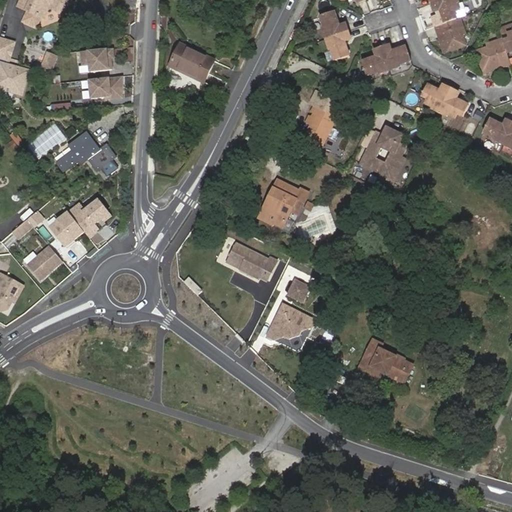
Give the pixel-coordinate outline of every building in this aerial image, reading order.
[(26,13),(30,0),(25,0),(20,10),(26,13)] [(36,0),(30,0),(26,13),(29,14),(36,0)] [(63,2),(56,0),(36,0),(29,14),(31,15),(38,19),(42,21),(45,22),(51,11),(58,14),(63,2)] [(442,6),(447,20),(460,15),(458,9),(461,7),(461,5),(459,0),(436,0),(438,7),(442,6)] [(64,17),(70,5),(65,3),(59,15),(64,17)] [(343,30),(341,24),(338,25),(333,10),(319,14),(324,26),(321,27),(324,37),(343,30)] [(460,15),(447,20),(437,23),(445,48),(466,40),(464,33),(468,32),(462,14),(460,15)] [(38,19),(31,15),(26,25),(38,31),(42,21),(38,19)] [(343,30),(324,37),(328,49),(331,48),(334,58),(348,54),(343,38),(345,38),(343,30)] [(511,58),(509,50),(505,39),(504,37),(491,41),(493,44),(481,49),(488,69),(511,59),(511,58)] [(0,39),(0,44),(11,48),(7,57),(12,59),(17,45),(0,39)] [(11,48),(0,44),(0,60),(10,64),(12,59),(7,57),(11,48)] [(202,84),(212,59),(180,45),(170,68),(202,84)] [(389,46),(383,49),(390,70),(399,66),(398,63),(411,59),(405,45),(391,50),(389,46)] [(390,70),(383,49),(375,51),(376,55),(362,60),(367,74),(381,69),(382,73),(390,70)] [(113,51),(79,54),(80,69),(88,69),(89,74),(112,72),(111,61),(113,61),(113,51)] [(48,59),(43,76),(52,79),(57,63),(48,59)] [(216,62),(212,59),(202,84),(204,85),(216,62)] [(31,71),(0,62),(0,91),(23,98),(31,71)] [(122,79),(89,82),(92,102),(105,100),(106,102),(122,101),(122,79)] [(450,91),(443,87),(441,88),(431,83),(425,97),(430,99),(428,103),(434,106),(433,109),(440,112),(450,91)] [(450,91),(440,112),(445,114),(446,112),(453,115),(454,111),(461,114),(467,99),(456,94),(456,93),(450,91)] [(315,122),(307,138),(321,145),(342,105),(317,92),(313,98),(313,100),(313,102),(314,104),(316,105),(308,118),(315,122)] [(511,126),(511,122),(505,120),(504,121),(491,115),(484,130),(497,136),(496,140),(504,144),(511,126)] [(299,134),(307,138),(315,122),(308,118),(299,134)] [(391,134),(384,129),(365,159),(384,171),(389,174),(396,173),(406,157),(412,148),(406,144),(410,136),(395,127),(391,134)] [(88,132),(77,140),(77,162),(79,161),(85,156),(89,160),(96,155),(91,149),(97,146),(88,132)] [(77,162),(77,140),(70,146),(74,152),(57,164),(63,172),(77,162)] [(101,152),(97,146),(91,149),(96,155),(101,152)] [(101,152),(96,155),(89,160),(96,172),(101,169),(106,177),(115,172),(109,163),(113,160),(106,149),(101,152)] [(85,156),(79,161),(82,166),(89,160),(85,156)] [(406,157),(396,173),(389,174),(384,171),(380,176),(394,185),(411,160),(406,157)] [(315,173),(325,175),(327,164),(317,161),(315,173)] [(294,201),(301,206),(310,190),(301,186),(300,189),(277,179),(273,187),(277,188),(264,214),(282,223),(290,208),(294,201)] [(277,188),(273,187),(261,213),(264,214),(277,188)] [(113,215),(99,201),(78,217),(79,226),(90,239),(113,215)] [(298,212),(301,206),(294,201),(290,208),(298,212)] [(36,211),(26,219),(32,226),(33,227),(42,219),(36,211)] [(68,213),(49,227),(68,251),(85,235),(68,213)] [(26,219),(12,231),(18,238),(32,226),(26,219)] [(89,256),(97,248),(85,235),(76,244),(89,256)] [(235,243),(227,258),(239,264),(238,267),(254,275),(255,272),(263,275),(269,279),(279,259),(272,256),(270,260),(235,243)] [(62,261),(49,246),(26,265),(39,280),(62,261)] [(227,258),(226,261),(238,267),(239,264),(227,258)] [(23,285),(2,274),(0,277),(0,310),(8,308),(12,301),(14,302),(23,285)] [(190,277),(184,282),(195,295),(201,290),(190,277)] [(305,302),(312,285),(299,278),(291,295),(305,302)] [(317,320),(290,306),(284,309),(273,331),(282,333),(293,331),(297,332),(302,331),(303,328),(314,326),(317,320)] [(402,366),(405,361),(379,348),(381,344),(372,340),(356,374),(374,383),(380,370),(406,382),(412,370),(402,366)] [(414,365),(405,361),(402,366),(412,370),(414,365)]
